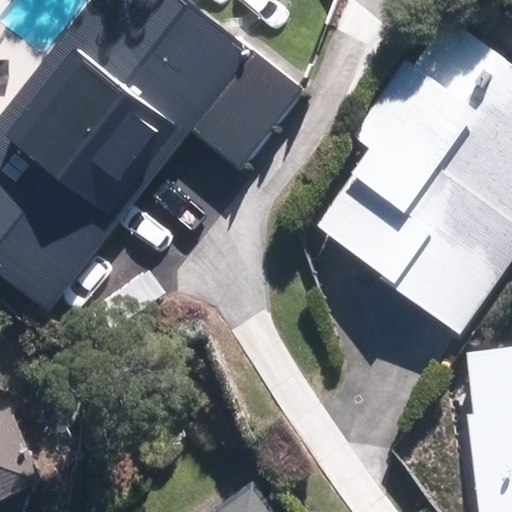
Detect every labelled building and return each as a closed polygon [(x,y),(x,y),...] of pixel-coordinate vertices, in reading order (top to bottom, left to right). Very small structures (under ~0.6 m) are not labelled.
[(193,0),(99,0),(0,129),(0,269),(55,312),(193,132),(248,174),(312,91),(193,0)] [(451,20),(356,140),(372,153),(316,224),(462,341),(511,278),(511,12),(484,47),(451,20)] [(511,511),(511,351),(467,355),(479,511),(511,511)] [(0,506),(53,481),(0,371),(0,506)] [(280,511),(256,481),(217,511),(280,511)]
